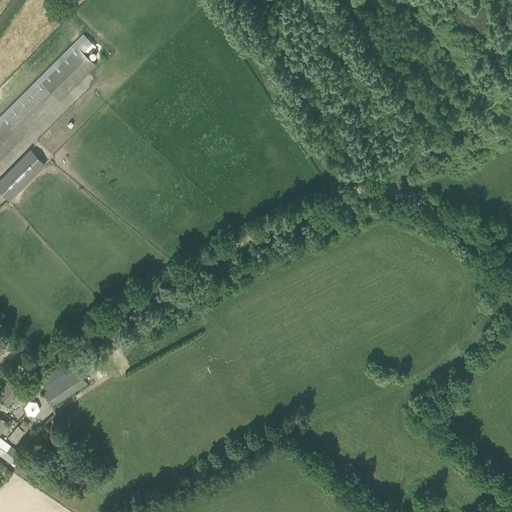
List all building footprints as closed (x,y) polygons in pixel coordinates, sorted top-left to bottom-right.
[(0,159),(96,64),(79,47),(0,125),(0,159)] [(30,149),(0,179),(0,191),(9,201),(46,164),(30,149)] [(48,390),(78,370),(79,369),(72,358),(70,359),(40,378),(48,390)] [(87,383),(78,370),(48,390),(43,393),(52,406),(87,383)] [(18,403),(26,393),(9,380),(0,391),(0,398),(7,404),(12,398),(18,403)] [(26,414),(39,413),(38,400),(25,401),(26,414)] [(0,419),(1,418),(0,416),(0,454),(14,465),(22,454),(0,437),(0,419)] [(57,424),(52,419),(46,425),(51,430),(57,424)] [(17,444),(26,430),(17,424),(8,437),(17,444)] [(47,465),(54,470),(61,461),(54,455),(47,465)] [(80,459),(77,469),(88,472),(90,462),(80,459)]
